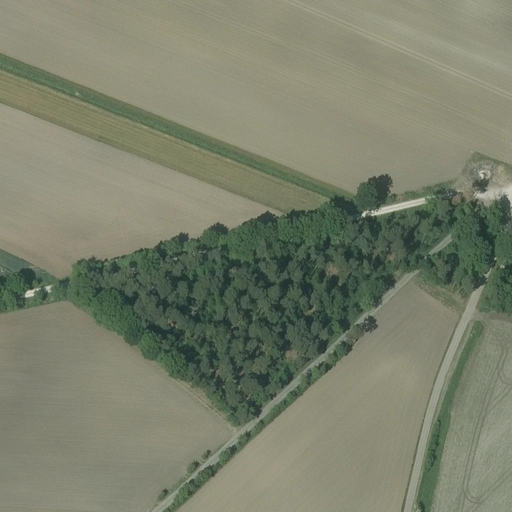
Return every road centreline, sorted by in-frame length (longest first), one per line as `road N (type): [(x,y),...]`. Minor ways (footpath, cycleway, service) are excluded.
road 1 (track): [(0,302),(414,199),(491,191)]
road 2 (track): [(161,511),(491,191)]
road 3 (unclassified): [(407,511),(448,359),(511,212)]
road 4 (track): [(65,287),(241,435)]
